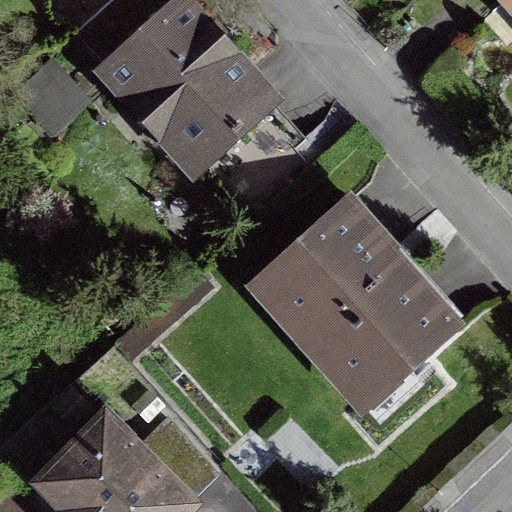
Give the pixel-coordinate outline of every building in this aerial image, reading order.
[(47,0),(77,32),(113,0),(47,0)] [(134,100),(129,105),(159,138),(174,124),(206,159),(272,101),(184,3),(178,8),(170,0),(113,0),(77,32),(110,70),(108,71),(134,100)] [(57,64),(20,97),(47,128),(84,94),(57,64)] [(344,197),(253,280),(358,393),(394,360),(406,373),(461,323),(344,197)] [(200,511),(106,413),(22,493),(40,511),(200,511)] [(196,485),(219,471),(196,434),(173,448),(196,485)]
